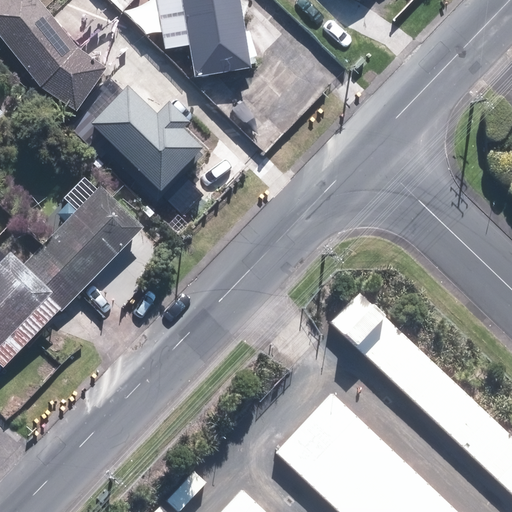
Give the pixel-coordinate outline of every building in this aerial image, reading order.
[(78,48),(38,0),(0,0),(0,37),(38,82),(77,112),(106,68),(78,48)] [(112,0),(124,11),(134,0),(112,0)] [(182,0),(196,78),(250,68),(238,0),(182,0)] [(262,115),(233,86),(215,103),(245,132),(262,115)] [(130,87),(94,122),(162,191),(204,150),(182,128),(189,121),(170,102),(157,115),(130,87)] [(0,273),(0,356),(56,302),(67,313),(152,230),(110,187),(30,265),(20,255),(0,273)] [(511,433),(361,292),(332,323),(511,491),(511,433)] [(458,511),(333,393),(277,451),(341,511),(458,511)] [(264,511),(241,490),(220,511),(264,511)]
